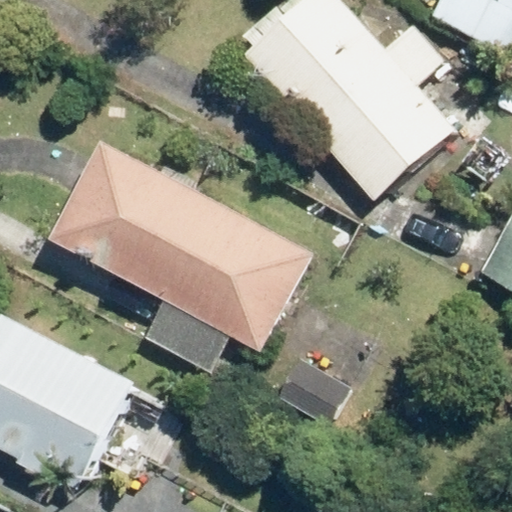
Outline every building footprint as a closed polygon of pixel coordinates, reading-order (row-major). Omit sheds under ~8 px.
[(266,50),(392,197),(476,126),(438,81),(465,58),(433,21),(406,44),(367,0),(306,0),(302,4),(309,13),(266,50)] [(511,0),(453,0),(447,12),(511,45),(511,0)] [(334,249),(128,135),(72,235),(183,296),(161,335),(227,371),(249,332),(278,349),(334,249)] [(511,238),(495,269),(511,278),(511,238)] [(0,434),(38,455),(34,461),(80,486),(83,479),(96,486),(154,378),(24,309),(13,330),(0,323),(0,434)] [(389,347),(317,309),(274,393),(346,430),(389,347)]
